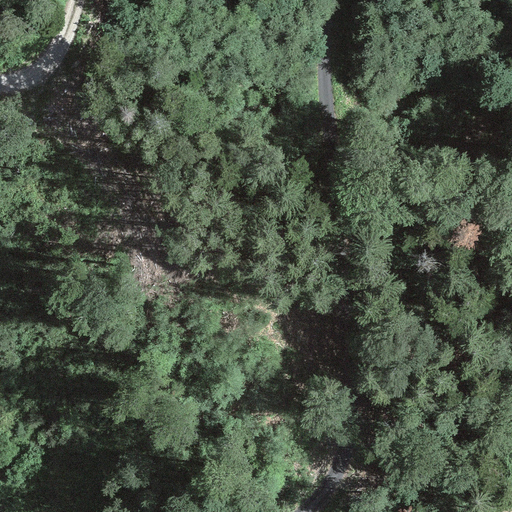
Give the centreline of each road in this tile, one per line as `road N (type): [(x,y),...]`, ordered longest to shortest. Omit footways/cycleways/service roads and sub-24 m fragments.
road 1 (track): [(334,0),(329,77),(355,429),(346,473),(314,511)]
road 2 (track): [(0,83),(45,68),(74,0)]
